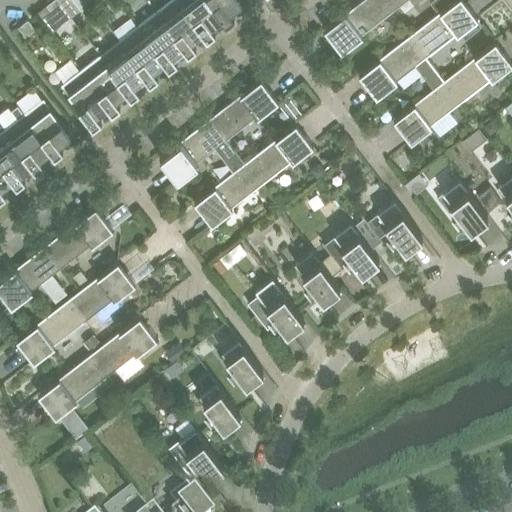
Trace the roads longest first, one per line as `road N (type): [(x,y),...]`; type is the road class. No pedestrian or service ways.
road 1 (residential): [(469,281),(271,28)]
road 2 (residential): [(302,406),(107,152)]
road 3 (residential): [(302,406),(366,333),(469,281)]
road 4 (residential): [(107,152),(271,28)]
road 5 (residential): [(0,233),(107,152)]
